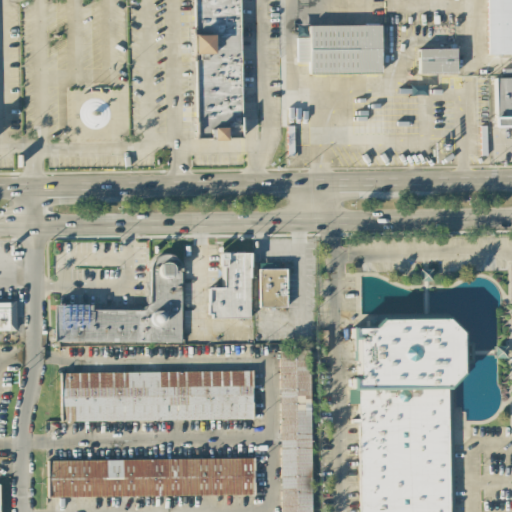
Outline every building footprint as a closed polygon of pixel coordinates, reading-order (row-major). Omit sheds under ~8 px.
[(191,0),(194,140),(241,139),(238,0),(191,0)] [(510,0),(486,0),(487,55),(511,54),(510,0)] [(380,73),(379,25),(307,26),(307,38),(296,38),(296,62),(308,62),(308,74),(380,73)] [(417,49),(418,74),(455,73),(455,49),(417,49)] [(511,77),(494,78),(494,126),(511,126),(511,77)] [(54,341),(53,304),(90,305),(90,310),(141,310),(148,302),(150,269),(150,265),(152,260),(155,257),(159,254),(164,253),(169,254),(173,256),(177,259),(179,263),(180,269),(182,341),(54,341)] [(218,254),(248,253),(248,317),(210,317),(210,313),(206,313),(207,288),(222,288),(221,268),(218,268),(218,254)] [(257,269),(284,268),(285,307),(259,307),(257,269)] [(418,269),(431,269),(430,281),(424,280),(418,280),(418,269)] [(357,390),(351,388),(351,378),(357,378),(356,338),(349,338),(349,328),(372,329),(380,320),(425,319),(444,319),(457,332),(458,352),(459,374),(445,389),(357,390)] [(494,346),(506,346),(506,358),(494,358),(494,352),(494,346)] [(280,511),(278,351),(308,351),(311,511),(280,511)] [(59,373),(250,371),(251,418),(60,422),(59,373)] [(446,511),(445,389),(357,390),(359,511),(446,511)] [(46,460),(252,458),(252,494),(47,497),(46,460)]
